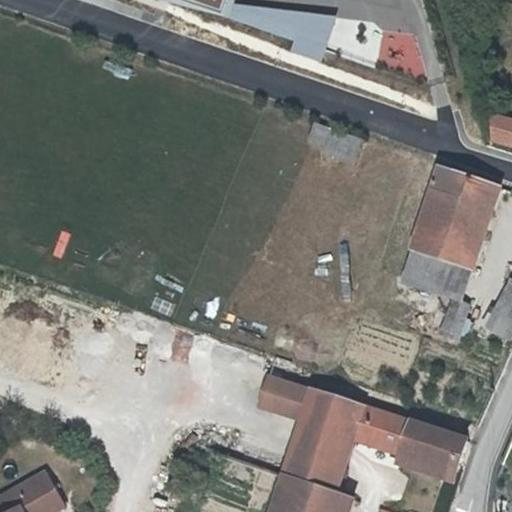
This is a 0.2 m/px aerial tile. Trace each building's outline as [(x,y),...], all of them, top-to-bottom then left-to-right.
[(511,126),(498,120),(499,142),(511,147),(511,126)] [(317,124),(309,149),(359,166),(367,142),(317,124)] [(420,263),(479,283),(489,254),(474,250),(492,199),(447,183),(420,263)] [(508,204),(492,199),(474,250),(489,254),(508,204)] [(471,305),(479,283),(420,263),(412,285),(466,303),(471,305)] [(469,344),(476,323),(460,317),(452,337),(469,344)] [(511,345),(511,318),(500,339),(511,345)] [(309,428),(318,400),(276,385),(266,415),(309,428)] [(289,486),(338,503),(356,449),(457,482),(470,450),(318,400),(309,428),(289,486)] [(0,511),(48,511),(61,506),(46,480),(0,504),(0,511)] [(353,511),(355,509),(338,503),(289,486),(279,511),(353,511)] [(451,511),(457,491),(446,488),(439,511),(451,511)]
